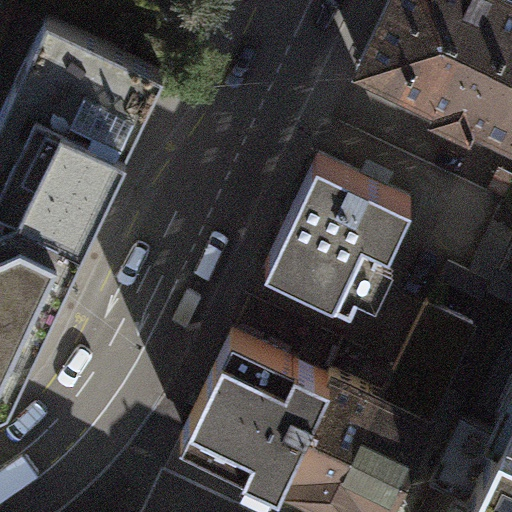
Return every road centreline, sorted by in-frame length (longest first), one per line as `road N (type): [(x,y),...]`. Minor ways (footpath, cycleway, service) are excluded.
road 1 (secondary): [(61,440),(121,362),(293,0)]
road 2 (residential): [(182,511),(61,440)]
